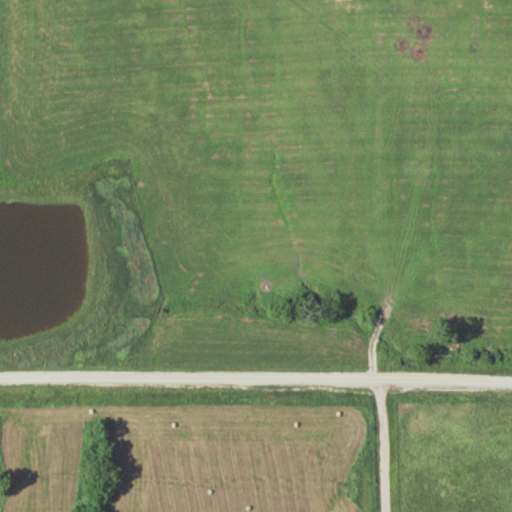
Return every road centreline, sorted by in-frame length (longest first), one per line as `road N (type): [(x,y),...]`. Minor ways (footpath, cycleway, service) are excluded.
road 1 (residential): [(0,380),(511,382)]
road 2 (residential): [(381,381),(389,511)]
